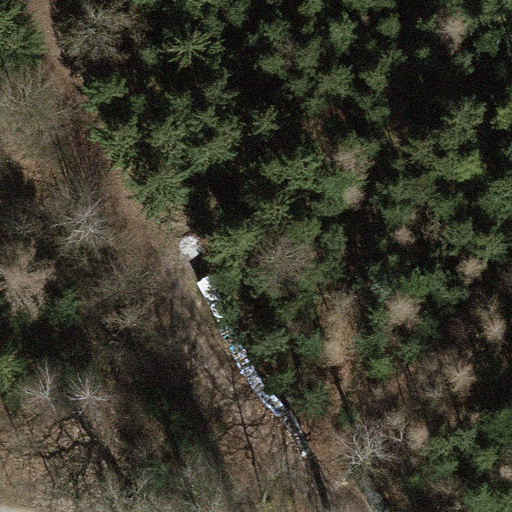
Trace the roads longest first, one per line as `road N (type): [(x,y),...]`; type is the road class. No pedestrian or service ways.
road 1 (track): [(334,511),(129,206),(32,0)]
road 2 (track): [(312,480),(511,267)]
